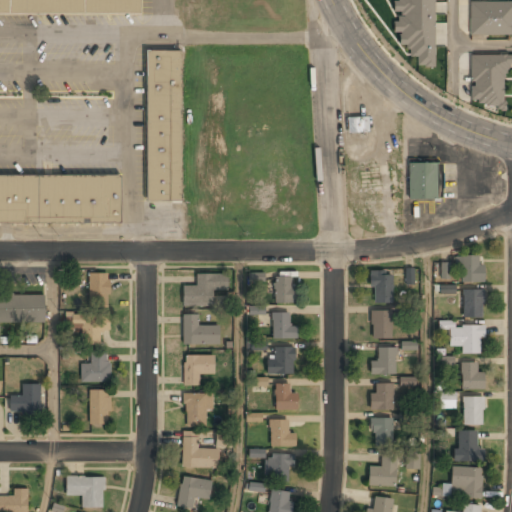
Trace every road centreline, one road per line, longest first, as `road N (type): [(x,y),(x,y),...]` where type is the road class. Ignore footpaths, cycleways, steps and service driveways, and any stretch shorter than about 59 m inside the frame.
road 1 (residential): [(511,217),(399,248),(0,252)]
road 2 (residential): [(343,22),(323,40),(335,252),(325,511)]
road 3 (residential): [(147,252),(147,452),(138,511)]
road 4 (secondary): [(331,0),(353,41),(403,93),(455,125),(511,143)]
road 5 (residential): [(147,452),(0,452)]
